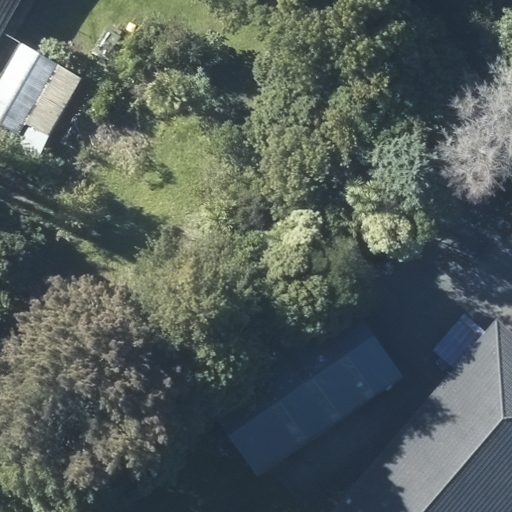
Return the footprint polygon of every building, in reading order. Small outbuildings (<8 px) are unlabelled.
[(0,0),(0,30),(16,0),(0,0)] [(0,74),(0,123),(13,131),(53,64),(18,42),(0,74)] [(27,127),(16,153),(35,161),(46,136),(27,127)] [(510,511),(511,510),(511,334),(493,319),(327,511),(325,511),(322,510),(319,511),(510,511)] [(309,360),(341,387),(371,354),(340,325),(309,360)]
